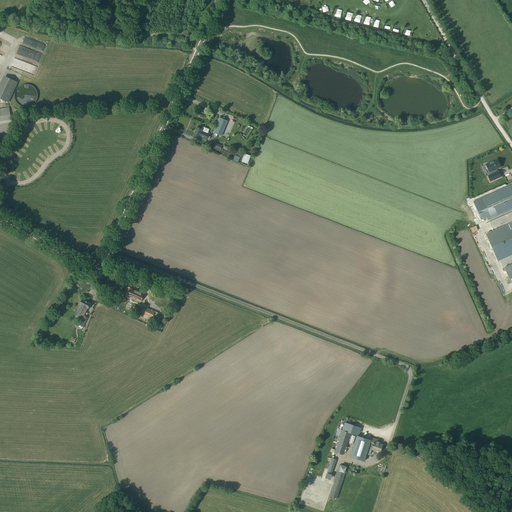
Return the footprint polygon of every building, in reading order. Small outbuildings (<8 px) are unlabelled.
[(34,47),(36,42),(22,38),(21,44),(34,47)] [(28,64),(26,73),(32,75),(34,66),(28,64)] [(4,77),(0,84),(0,98),(8,102),(17,83),(4,77)] [(0,109),(0,124),(12,123),(9,108),(0,109)] [(220,119),(213,133),(221,137),(227,122),(220,119)] [(198,137),(206,141),(209,134),(207,133),(209,130),(203,127),(202,130),(197,128),(193,136),(198,138),(198,137)] [(0,146),(5,149),(8,141),(0,137),(0,146)] [(497,159),(489,163),(486,164),(485,164),(486,165),(486,166),(489,172),(490,172),(491,174),(487,176),(490,182),(501,177),(498,171),(496,172),(495,170),(500,167),(497,159)] [(511,185),(482,199),(473,203),(481,220),(486,217),(487,220),(511,208),(511,185)] [(490,220),(492,225),(506,219),(504,213),(490,220)] [(497,261),(511,254),(511,222),(486,235),(497,261)] [(129,297),(141,302),(144,295),(132,289),(127,287),(123,295),(128,298),(129,297)] [(87,309),(88,309),(91,304),(82,300),(79,305),(80,305),(76,312),(84,316),(87,309)] [(145,304),(143,307),(140,314),(144,315),(143,318),(148,320),(150,318),(154,320),(157,313),(147,309),(148,306),(145,304)] [(83,316),(79,325),(83,327),(88,318),(83,316)] [(362,429),(345,423),(335,453),(343,456),(350,433),(357,436),(350,457),(364,462),(369,446),(373,447),(372,450),(381,452),(383,446),(378,444),(379,441),(372,439),(371,441),(359,437),(362,429)] [(327,474),(333,476),(337,460),(332,458),(327,474)] [(340,465),(330,495),(338,497),(347,467),(340,465)]
